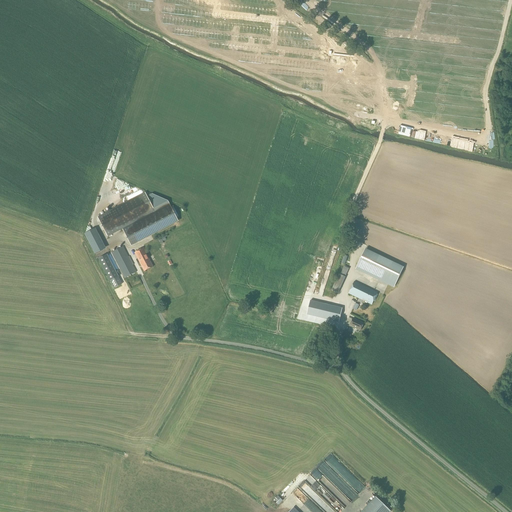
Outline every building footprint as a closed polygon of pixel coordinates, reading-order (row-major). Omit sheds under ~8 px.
[(99,217),(108,236),(123,229),(131,245),(179,221),(171,205),(155,212),(146,193),(99,217)] [(123,247),(111,253),(125,278),(136,272),(123,247)] [(143,249),(135,253),(144,271),(153,267),(143,249)] [(403,269),(365,251),(357,269),(394,287),(403,269)] [(318,268),(321,261),(314,259),(312,266),(318,268)] [(340,275),(339,274),(331,291),(338,294),(346,278),(345,277),(349,269),(344,266),(340,275)] [(121,285),(117,278),(110,281),(114,289),(121,285)] [(372,305),(378,293),(354,282),(349,294),(372,305)] [(310,300),(307,315),(339,323),(342,308),(310,300)] [(270,307),(292,310),(292,306),(271,302),(270,307)] [(360,331),(363,324),(353,319),(350,326),(360,331)] [(321,492),(323,491),(307,475),(303,479),(317,493),(320,490),(321,492)] [(358,493),(352,487),(350,489),(339,479),(334,483),(351,500),(358,493)] [(334,488),(349,502),(351,500),(336,486),(334,488)] [(291,494),(303,504),(301,505),(308,511),(322,511),(319,509),(318,509),(295,489),(291,494)] [(376,497),(361,511),(389,511),(390,511),(376,497)]
